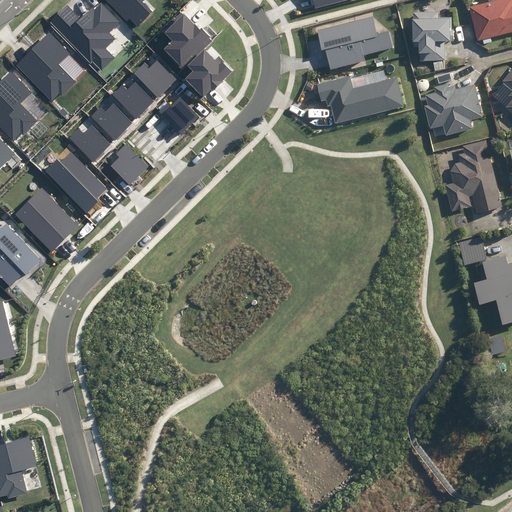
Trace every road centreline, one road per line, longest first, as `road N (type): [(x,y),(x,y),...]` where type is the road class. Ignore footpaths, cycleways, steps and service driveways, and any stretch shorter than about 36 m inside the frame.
road 1 (residential): [(61,386),(59,324),(69,301),(267,89),(271,46),(241,0)]
road 2 (residential): [(92,511),(61,386)]
